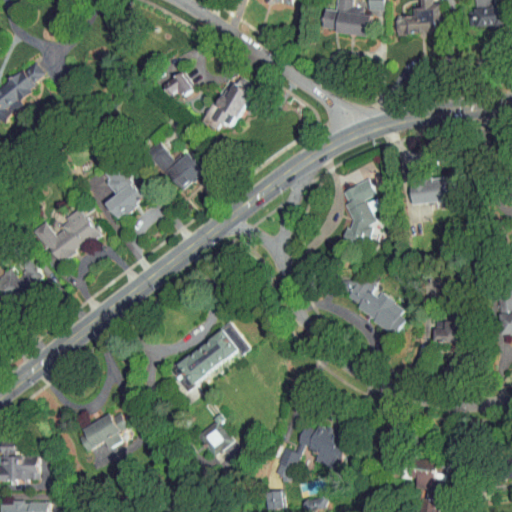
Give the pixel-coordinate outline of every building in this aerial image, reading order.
[(360,29),(362,9),(353,8),(354,1),(343,0),(327,0),(327,4),(316,2),(314,24),(360,29)] [(388,27),(433,26),(432,0),(410,0),(410,1),(405,1),(405,9),(388,9),(388,27)] [(467,20),(498,19),(497,0),(485,0),(466,1),(467,20)] [(0,108),(8,102),(14,92),(18,88),(26,75),(35,67),(23,55),(0,74),(0,108)] [(173,89),(183,83),(174,67),(155,77),(161,89),(170,84),(173,89)] [(243,85),(226,76),(221,85),(216,83),(208,100),(211,101),(206,112),(224,121),(243,85)] [(195,163),(180,145),(166,157),(154,142),(145,150),(172,182),(195,163)] [(108,212),(139,190),(132,180),(127,183),(108,157),(94,168),(108,187),(96,196),(108,212)] [(333,184),(338,196),(335,197),(344,218),(334,223),(342,242),(364,232),(358,219),(366,215),(356,193),(366,189),(359,173),(333,184)] [(402,176),(403,197),(437,195),(437,174),(402,176)] [(36,216),(25,224),(51,257),(89,227),(70,203),(51,218),(54,222),(46,229),(36,216)] [(0,287),(26,288),(26,277),(34,277),(34,262),(24,262),(24,252),(10,252),(10,264),(0,263),(0,287)] [(339,292),(350,297),(345,307),(387,324),(397,301),(362,286),(366,276),(349,269),(339,292)] [(511,304),(505,305),(504,293),(490,294),(492,329),(511,327),(511,304)] [(456,337),(457,303),(445,303),(444,315),(436,315),(436,322),(425,322),(425,336),(456,337)] [(228,345),(232,350),(240,343),(222,318),(162,364),(168,372),(173,368),(182,380),(228,345)] [(68,428),(86,462),(106,451),(101,442),(113,435),(108,426),(119,421),(110,406),(68,428)] [(289,436),(309,445),(305,455),(319,461),(322,454),(331,458),(342,433),(309,418),(306,424),(296,420),(289,436)] [(0,473),(28,474),(29,451),(6,451),(7,435),(0,434),(0,473)] [(291,447),(274,442),(265,470),(282,475),(291,447)] [(413,461),(409,482),(421,484),(419,494),(412,492),(410,505),(427,508),(430,494),(439,495),(444,467),(413,461)] [(260,504),(276,501),(273,484),(257,487),(260,504)]
